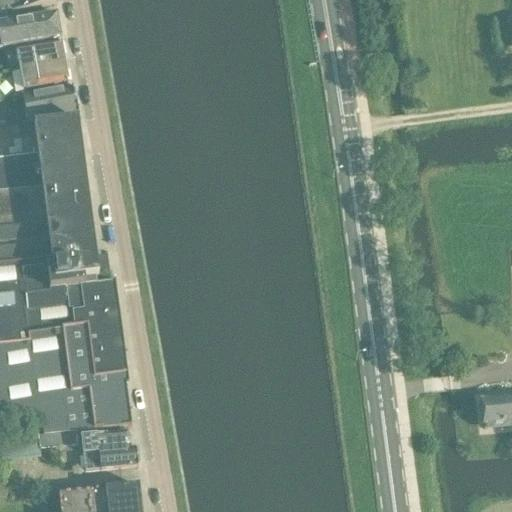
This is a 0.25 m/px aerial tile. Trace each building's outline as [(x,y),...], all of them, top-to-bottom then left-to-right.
[(0,0),(0,15),(7,15),(56,7),(55,0),(0,0)] [(0,51),(59,42),(61,41),(57,17),(9,25),(7,15),(0,16),(0,51)] [(20,73),(63,65),(60,45),(17,53),(20,73)] [(63,65),(20,73),(24,93),(67,85),(63,65)] [(73,88),(22,98),(27,125),(78,115),(73,88)] [(57,293),(95,286),(78,152),(74,125),(30,130),(33,158),(0,161),(0,266),(54,261),(57,293)] [(114,283),(95,286),(57,293),(54,261),(0,266),(0,347),(29,344),(28,338),(88,330),(96,382),(128,377),(114,283)] [(0,347),(0,420),(1,420),(2,423),(30,418),(31,420),(43,418),(45,437),(76,434),(131,428),(126,388),(129,387),(128,377),(96,382),(88,330),(28,338),(29,344),(0,347)] [(511,398),(504,399),(504,403),(485,405),(482,405),(485,432),(511,428),(511,398)] [(45,437),(40,437),(42,451),(42,452),(62,450),(63,453),(73,452),(72,449),(78,448),(76,434),(45,437)] [(137,451),(135,452),(131,452),(129,435),(82,440),(85,474),(138,469),(137,451)] [(0,498),(6,500),(8,488),(0,486),(0,498)] [(141,511),(139,488),(58,497),(60,511),(141,511)]
